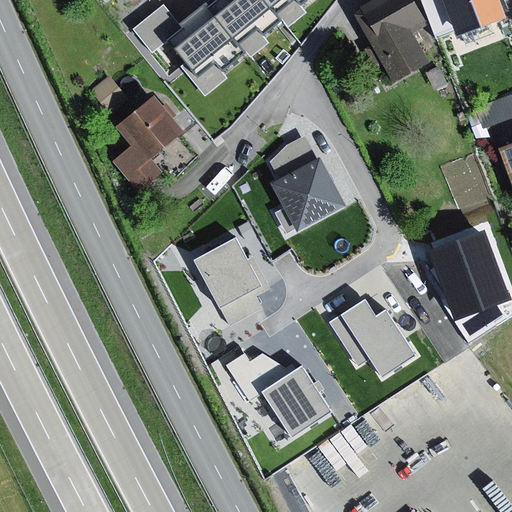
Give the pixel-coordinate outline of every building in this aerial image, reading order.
[(121,0),(126,5),(129,3),(133,8),(143,0),(121,0)] [(210,0),(167,32),(203,80),(310,0),(210,0)] [(360,12),(352,16),(392,86),(428,65),(410,32),(425,24),(411,0),(374,0),(359,9),(360,12)] [(477,0),(429,0),(451,48),(492,30),(477,0)] [(109,77),(90,93),(110,117),(129,100),(109,77)] [(511,94),(474,109),(483,131),(511,119),(511,94)] [(183,134),(152,98),(114,129),(130,149),(112,163),(138,195),(162,176),(150,161),(183,134)] [(511,145),(497,151),(511,190),(511,145)] [(488,222),(445,239),(476,317),(511,302),(511,295),(497,260),(502,258),(488,222)] [(274,302),(240,235),(199,256),(233,323),(274,302)] [(328,318),(358,362),(368,355),(384,380),(421,355),(375,287),(328,318)] [(337,412),(310,361),(288,372),(272,342),(236,361),(271,427),(287,419),(294,434),(337,412)]
